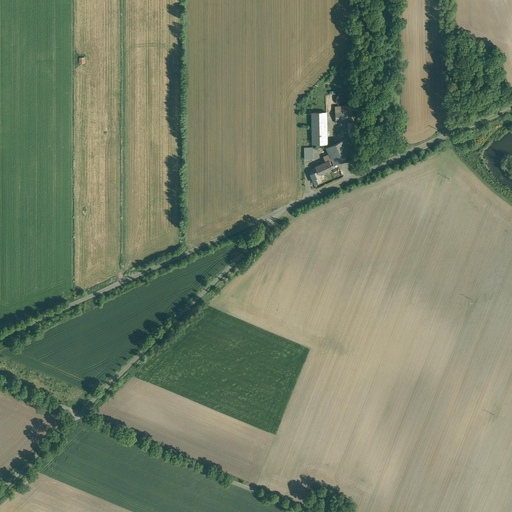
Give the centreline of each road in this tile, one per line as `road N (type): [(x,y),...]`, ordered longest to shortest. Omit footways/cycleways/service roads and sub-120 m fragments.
road 1 (residential): [(271,214),(0,337)]
road 2 (residential): [(79,413),(265,231),(271,214)]
road 3 (residential): [(511,105),(271,214)]
road 4 (residential): [(311,511),(79,413)]
